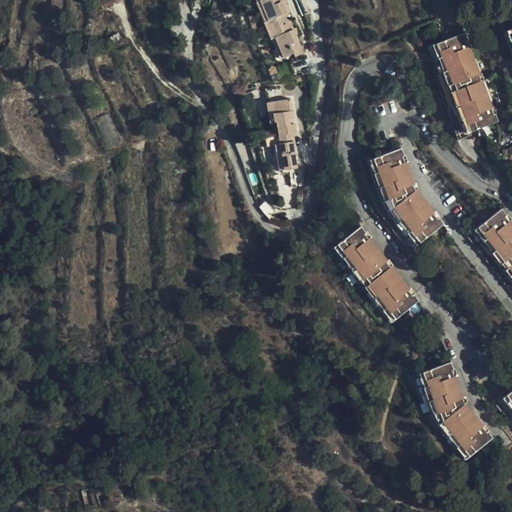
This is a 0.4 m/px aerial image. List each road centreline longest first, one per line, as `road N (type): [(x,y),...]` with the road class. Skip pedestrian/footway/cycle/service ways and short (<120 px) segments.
road 1 (residential): [(314,0),(321,74),(309,194),(305,213),(288,228),(257,217),(193,75),(186,33)]
road 2 (residential): [(415,117),(385,70),(361,77),(350,104),(356,183),(379,240),(458,327)]
road 3 (residential): [(415,117),(402,123),(407,144),(451,225),(511,309)]
road 4 (residential): [(511,209),(460,180),(415,117)]
